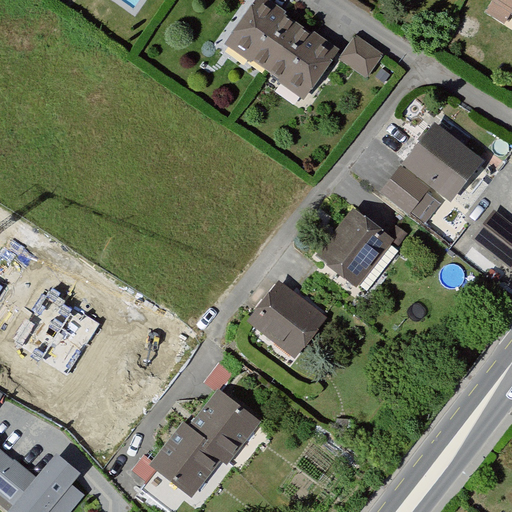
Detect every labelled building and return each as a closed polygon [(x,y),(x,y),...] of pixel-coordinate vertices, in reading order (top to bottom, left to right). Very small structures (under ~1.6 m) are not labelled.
[(511,0),(490,0),(480,17),(499,28),(505,19),(511,22),(511,0)] [(300,106),(333,59),(253,3),(220,51),(300,106)] [(379,61),(349,41),(334,64),(364,84),(379,61)] [(476,166),(429,130),(397,171),(445,207),(476,166)] [(425,196),(395,173),(376,197),(406,221),(425,196)] [(511,268),(511,233),(491,216),(468,243),(507,274),(511,268)] [(350,292),(383,244),(345,218),(311,266),(350,292)] [(292,364),(320,326),(271,291),(243,329),(292,364)] [(229,379),(215,369),(201,388),(215,398),(229,379)] [(251,429),(211,401),(186,435),(178,430),(146,474),(187,505),(215,466),(221,470),(251,429)] [(0,507),(5,511),(72,511),(80,503),(67,491),(73,484),(50,464),(27,491),(0,467),(0,507)]
